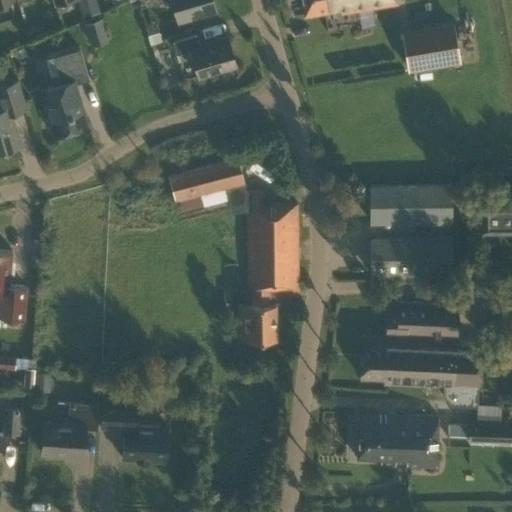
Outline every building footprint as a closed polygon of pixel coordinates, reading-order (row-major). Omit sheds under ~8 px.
[(95,0),(82,0),(79,1),(83,15),(98,11),(95,0)] [(144,0),(146,5),(146,6),(165,0),(171,0),(178,20),(215,9),(212,0),(144,0)] [(396,0),(301,0),(303,14),(339,7),(340,12),(396,2),(396,0)] [(100,18),(85,22),(92,45),(107,40),(100,18)] [(151,43),(160,40),(155,21),(145,24),(151,43)] [(417,29),(401,31),(402,35),(408,68),(459,59),(453,22),(417,29)] [(198,75),(235,64),(227,36),(198,45),(195,34),(172,41),(176,53),(190,49),(198,75)] [(54,84),(40,88),(49,118),(52,117),(56,133),(87,124),(76,82),(73,75),(87,71),(80,48),(54,55),(59,73),(51,76),(54,84)] [(10,111),(26,107),(17,78),(0,83),(0,106),(0,107),(0,149),(19,144),(10,111)] [(246,190),(243,181),(237,156),(167,174),(174,199),(224,186),(230,210),(246,209),(247,295),(251,295),(251,303),(245,303),(245,304),(238,304),(238,338),(245,338),(245,339),(275,338),(274,303),(269,303),(269,289),(298,289),(297,202),(263,203),(263,190),(246,190)] [(363,194),(363,184),(353,184),(353,194),(363,194)] [(370,222),(450,221),(450,184),(370,184),(370,222)] [(479,226),(479,232),(511,232),(511,197),(479,197),(479,226)] [(371,274),(450,273),(450,236),(370,237),(371,274)] [(11,250),(0,248),(0,315),(23,317),(26,285),(8,284),(11,250)] [(362,335),(360,377),(383,378),(383,383),(442,385),(442,396),(451,405),(476,406),(476,388),(478,388),(480,344),(456,343),(457,307),(435,306),(386,304),(385,336),(362,335)] [(0,355),(0,366),(14,367),(14,357),(0,355)] [(33,369),(25,369),(23,391),(32,392),(33,369)] [(50,372),(36,371),(35,390),(49,391),(50,372)] [(103,374),(102,387),(113,387),(113,374),(103,374)] [(134,424),(135,401),(102,399),(101,426),(123,428),(122,457),(165,460),(167,426),(134,424)] [(69,422),(43,421),(41,452),(83,455),(85,424),(97,425),(98,403),(70,401),(69,422)] [(19,434),(20,408),(2,406),(1,433),(19,434)] [(435,467),(437,415),(358,412),(357,456),(380,457),(380,465),(396,465),(396,457),(407,457),(407,466),(435,467)] [(468,415),(468,439),(511,440),(511,416),(500,416),(500,414),(476,413),(476,415),(468,415)]
